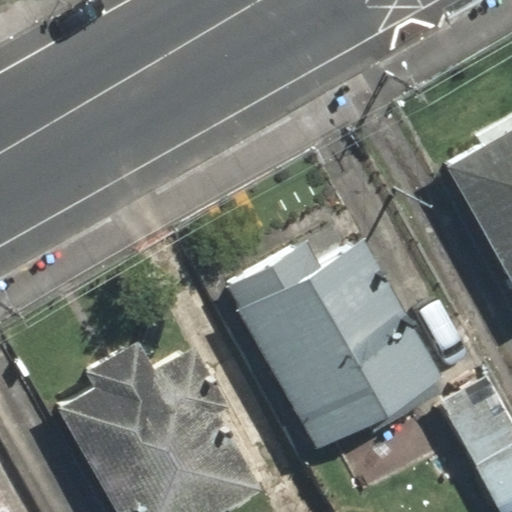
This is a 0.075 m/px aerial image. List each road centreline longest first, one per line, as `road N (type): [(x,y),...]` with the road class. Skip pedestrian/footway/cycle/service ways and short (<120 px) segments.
road 1 (tertiary): [(267,0),(0,154)]
road 2 (unknown): [(0,391),(67,511)]
